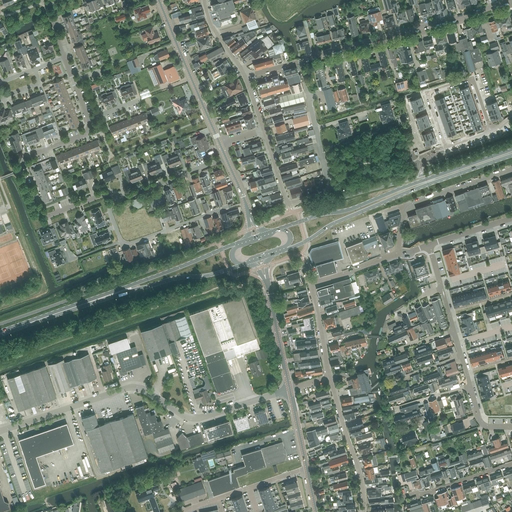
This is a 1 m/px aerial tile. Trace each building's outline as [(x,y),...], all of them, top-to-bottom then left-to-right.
[(87,12),(95,9),(91,0),(89,0),(88,1),(87,0),(83,2),(87,12)] [(91,0),(95,9),(103,6),(100,0),(91,0)] [(209,12),(210,16),(213,24),(231,18),(230,13),(236,11),(232,0),(228,0),(219,3),(212,5),(213,10),(209,12)] [(382,0),(386,10),(392,8),(389,0),(382,0)] [(444,8),(441,0),(434,0),(432,1),(436,14),(437,13),(437,14),(440,13),(440,12),(441,16),(448,14),(446,8),(444,8)] [(445,0),(449,10),(456,8),(453,0),(445,0)] [(465,7),(465,6),(463,0),(456,0),(459,8),(465,7)] [(425,4),(428,16),(429,15),(430,17),(432,16),(433,15),(434,14),(431,2),(425,4)] [(420,9),(422,17),(428,16),(425,4),(425,3),(422,4),(420,9)] [(150,12),(148,5),(140,8),(140,7),(134,10),(137,17),(136,18),(138,22),(141,20),(147,17),(146,15),(149,14),(148,12),(150,12)] [(243,32),(258,27),(255,20),(256,19),(253,13),(251,7),(240,12),(245,24),(246,23),(247,26),(242,28),(243,32)] [(379,7),(367,10),(371,24),(372,26),(377,25),(377,22),(376,20),(383,19),(382,16),(379,7)] [(409,21),(416,19),(413,7),(406,9),(409,21)] [(73,19),(75,18),(73,13),(72,10),(65,13),(66,16),(62,17),(63,21),(65,20),(65,22),(73,19)] [(203,11),(192,14),(194,19),(205,16),(203,11)] [(403,14),(403,12),(400,13),(400,15),(396,16),(398,24),(408,21),(405,13),(403,14)] [(194,19),(192,14),(178,17),(180,23),(191,20),(194,19)] [(388,15),(385,16),(382,16),(383,19),(383,18),(385,27),(390,26),(390,27),(393,26),(393,25),(395,25),(393,16),(388,18),(388,15)] [(352,36),(359,34),(354,16),(348,18),(352,36)] [(361,25),(359,26),(361,34),(369,32),(367,24),(369,23),(367,16),(365,17),(365,20),(360,21),(361,25)] [(511,28),(511,26),(509,16),(498,20),(500,28),(507,26),(508,29),(511,28)] [(318,29),(325,28),(322,17),(315,19),(318,29)] [(75,24),(73,19),(65,22),(66,23),(65,24),(66,28),(75,24)] [(197,22),(193,24),(194,28),(199,26),(199,28),(206,26),(207,26),(205,20),(197,22)] [(495,21),(489,22),(493,33),(495,39),(498,38),(497,37),(495,31),(498,30),(495,21)] [(306,33),(304,25),(297,27),(300,40),(308,38),(306,33)] [(474,34),(483,32),(481,25),(472,27),(474,34)] [(143,41),(148,40),(150,44),(154,42),(160,39),(157,32),(154,34),(152,28),(146,30),(146,33),(141,35),(143,41)] [(196,31),(191,32),(192,35),(195,34),(196,38),(208,34),(206,28),(196,31)] [(338,30),(340,39),(346,37),(344,28),(337,29),(338,30)] [(466,29),(463,30),(464,36),(466,35),(467,37),(468,37),(469,39),(474,37),(472,28),(466,29)] [(70,38),(81,33),(80,31),(78,32),(77,29),(69,32),(70,33),(69,34),(70,38)] [(334,41),(340,39),(338,30),(331,32),(334,41)] [(242,38),(230,48),(235,54),(236,54),(247,45),(246,43),(250,40),(257,35),(256,33),(253,31),(244,34),(240,35),(242,38)] [(449,43),(457,41),(454,32),(447,34),(449,43)] [(84,41),(83,39),(83,38),(81,33),(70,38),(71,41),(73,40),(73,42),(76,41),(77,44),(84,41)] [(323,35),(325,43),(332,41),(330,34),(323,35)] [(447,42),(445,34),(435,37),(437,45),(442,43),(442,45),(435,47),(437,54),(445,52),(443,46),(444,45),(444,43),(447,42)] [(226,43),(235,36),(235,35),(223,38),(222,39),(226,43)] [(267,35),(260,39),(256,41),(240,54),(244,59),(251,54),(255,59),(264,51),(274,44),(267,35)] [(319,44),(325,43),(323,35),(317,37),(318,41),(316,41),(317,44),(319,44)] [(212,47),(208,36),(196,39),(196,40),(185,43),(186,47),(197,43),(200,50),(212,47)] [(468,41),(467,37),(460,40),(469,71),(484,67),(478,47),(474,48),(471,40),(468,41)] [(40,50),(37,44),(35,38),(31,39),(30,39),(33,46),(30,47),(31,50),(27,51),(31,60),(32,59),(32,60),(36,59),(35,58),(39,56),(37,51),(40,50)] [(229,47),(236,42),(233,38),(227,43),(229,47)] [(432,38),(424,40),(426,50),(430,49),(429,47),(434,46),(432,38)] [(40,43),(41,46),(44,53),(53,50),(51,46),(54,45),(51,39),(49,40),(50,42),(45,44),(44,41),(40,43)] [(20,40),(14,42),(15,45),(19,55),(14,56),(18,66),(25,63),(22,55),(25,54),(21,43),(20,40)] [(311,52),(308,41),(308,40),(306,41),(306,42),(304,43),(304,42),(299,43),(301,49),(305,48),(306,54),(311,52)] [(421,41),(420,40),(418,41),(418,42),(417,42),(418,48),(415,49),(416,53),(419,53),(420,53),(419,52),(425,50),(422,41),(421,41)] [(77,53),(85,50),(83,45),(85,44),(84,41),(77,44),(78,47),(74,48),(75,52),(77,51),(77,53)] [(490,66),(501,62),(497,51),(500,50),(497,42),(490,45),(492,50),(490,50),(491,53),(487,54),(489,61),(488,61),(490,66)] [(506,45),(505,42),(500,43),(505,58),(507,57),(508,57),(507,54),(511,51),(510,44),(506,45)] [(280,44),(272,46),(275,54),(283,52),(280,44)] [(409,44),(403,45),(408,62),(408,64),(414,62),(409,44)] [(402,63),(408,62),(403,45),(397,47),(402,63)] [(212,60),(215,58),(220,56),(221,57),(222,57),(222,56),(222,55),(225,53),(221,46),(206,54),(212,66),(220,62),(219,60),(214,62),(212,60)] [(395,67),(398,66),(397,61),(396,59),(393,48),(388,49),(391,62),(392,63),(394,62),(395,67)] [(79,58),(87,55),(85,50),(77,53),(78,54),(77,55),(78,58),(79,58)] [(154,56),(154,57),(155,60),(156,60),(158,60),(160,59),(160,60),(169,56),(167,50),(157,53),(158,54),(155,55),(154,56)] [(384,50),(378,52),(383,70),(387,69),(386,66),(388,65),(384,50)] [(8,59),(0,62),(4,71),(12,68),(10,63),(12,62),(10,56),(8,51),(5,52),(7,57),(8,59)] [(205,53),(199,56),(198,55),(193,57),(195,61),(200,58),(201,61),(196,63),(196,62),(192,64),(195,69),(203,64),(202,62),(207,59),(207,58),(205,53)] [(263,61),(265,68),(274,65),(273,61),(274,61),(274,59),(278,58),(281,57),(279,54),(277,54),(272,56),(272,59),(263,61)] [(365,72),(371,70),(367,55),(361,56),(365,72)] [(131,60),(127,62),(129,68),(129,69),(134,67),(140,65),(137,58),(131,60)] [(352,75),(358,74),(354,58),(348,60),(352,75)] [(94,67),(93,64),(90,59),(89,60),(81,63),(82,64),(81,65),(82,68),(86,67),(87,70),(94,67)] [(221,75),(228,71),(226,68),(230,66),(226,59),(216,66),(218,69),(211,73),(214,78),(221,74),(221,75)] [(255,70),(265,68),(263,61),(253,64),(255,70)] [(345,80),(341,62),(334,63),(334,64),(333,64),(334,66),(335,66),(339,81),(345,80)] [(153,68),(150,70),(152,74),(155,73),(160,83),(167,80),(168,80),(169,81),(178,78),(174,67),(165,71),(168,78),(166,79),(160,65),(153,68)] [(290,69),(292,75),(298,73),(296,67),(290,69)] [(323,90),(331,88),(330,84),(327,85),(323,67),(316,69),(320,87),(322,86),(323,90)] [(286,77),(292,75),(290,69),(284,71),(286,77)] [(426,83),(425,80),(428,79),(426,69),(417,71),(419,81),(420,85),(426,83)] [(258,84),(257,84),(259,88),(280,83),(284,82),(283,79),(279,80),(278,75),(272,77),(273,80),(258,84)] [(291,93),(302,90),(298,75),(287,78),(291,93)] [(52,89),(64,85),(62,78),(58,80),(59,81),(53,83),(55,86),(52,88),(52,89)] [(237,79),(236,80),(220,87),(225,98),(242,90),(237,79)] [(409,88),(407,80),(396,83),(396,84),(394,85),(395,90),(397,89),(398,91),(409,88)] [(280,83),(259,88),(261,97),(262,97),(272,94),(277,92),(279,92),(283,91),(288,89),(289,89),(288,85),(287,81),(284,82),(280,83)] [(125,85),(126,88),(129,96),(130,95),(131,96),(135,95),(133,91),(136,90),(133,83),(130,84),(129,84),(125,85)] [(57,93),(66,90),(64,85),(52,89),(53,91),(56,90),(57,93)] [(129,96),(126,88),(125,85),(121,86),(120,88),(117,89),(120,96),(123,95),(124,99),(128,98),(127,96),(129,96)] [(469,86),(460,89),(462,95),(470,91),(469,86)] [(331,88),(323,90),(329,110),(336,108),(331,88)] [(341,102),(349,100),(345,88),(338,90),(341,102)] [(56,99),(68,95),(66,90),(57,93),(58,96),(56,98),(56,99)] [(106,92),(110,103),(112,102),(112,104),(116,102),(114,99),(117,97),(114,91),(112,92),(111,91),(106,93),(106,92)] [(282,107),(288,106),(304,102),(301,91),(290,94),(279,97),(282,107)] [(470,91),(462,95),(464,100),(472,97),(470,91)] [(110,103),(106,92),(98,95),(102,105),(104,104),(105,106),(109,105),(109,104),(110,103)] [(241,106),(248,102),(243,92),(236,95),(234,97),(219,103),(221,109),(235,103),(237,104),(239,103),(241,106)] [(35,95),(38,104),(47,101),(44,94),(41,95),(40,93),(35,95)] [(30,107),(38,104),(35,95),(30,97),(31,99),(28,101),(30,107)] [(61,103),(70,100),(68,95),(56,99),(57,101),(60,100),(61,103)] [(273,99),(271,95),(263,97),(264,102),(263,102),(265,108),(276,105),(274,99),(273,99)] [(413,96),(407,98),(408,102),(411,101),(413,106),(423,102),(421,97),(414,99),(413,96)] [(472,97),(464,100),(465,105),(474,102),(472,97)] [(492,103),(487,105),(489,110),(498,107),(497,102),(498,101),(496,98),(491,100),(492,103)] [(180,102),(179,99),(173,102),(174,106),(177,105),(179,109),(178,109),(180,114),(184,112),(184,111),(189,108),(185,100),(180,102)] [(23,100),(18,102),(23,113),(28,111),(27,108),(30,107),(28,101),(24,102),(23,100)] [(60,109),(72,105),(70,100),(61,103),(62,106),(60,108),(60,109)] [(14,106),(11,107),(14,116),(23,113),(18,102),(13,104),(14,106)] [(415,111),(412,112),(413,115),(419,113),(418,111),(425,108),(423,102),(413,106),(415,111)] [(474,102),(465,105),(467,110),(476,107),(474,102)] [(306,113),(304,103),(280,108),(280,107),(269,111),(271,116),(282,113),(284,113),(284,114),(293,112),(294,115),(306,113)] [(393,121),(391,117),(394,116),(390,104),(382,106),(383,109),(384,111),(380,112),(381,116),(380,116),(382,121),(386,120),(387,123),(393,121)] [(65,113),(74,110),(72,105),(60,109),(61,111),(64,110),(65,113)] [(150,110),(153,116),(161,113),(158,106),(150,110)] [(251,112),(249,106),(236,110),(236,113),(241,111),(243,115),(251,112)] [(476,107),(467,110),(469,115),(478,112),(476,107)] [(498,107),(489,110),(490,115),(500,112),(498,107)] [(5,112),(4,109),(0,110),(0,121),(12,116),(10,110),(5,112)] [(64,119),(76,115),(74,110),(65,113),(66,116),(64,118),(64,119)] [(140,115),(145,127),(146,126),(146,123),(149,122),(147,116),(148,116),(146,112),(140,115)] [(478,112),(469,115),(471,120),(479,117),(478,112)] [(500,112),(490,115),(492,120),(497,119),(498,122),(504,120),(503,116),(502,117),(500,112)] [(419,113),(413,115),(414,118),(417,117),(419,122),(429,119),(427,113),(420,116),(419,113)] [(310,124),(307,114),(294,118),(291,119),(294,128),(310,124)] [(69,123),(78,120),(76,115),(64,119),(65,121),(68,120),(69,123)] [(143,127),(145,127),(140,115),(135,117),(138,126),(141,125),(143,127)] [(282,115),(272,118),(274,123),(284,120),(282,115)] [(225,126),(227,132),(227,134),(243,129),(247,128),(255,126),(252,116),(243,119),(242,116),(229,120),(224,122),(226,126),(225,126)] [(135,127),(138,126),(135,117),(130,119),(135,131),(136,130),(135,127)] [(479,117),(471,120),(473,125),(481,122),(479,117)] [(133,131),(135,131),(130,119),(125,121),(128,130),(131,128),(133,131)] [(421,128),(418,129),(419,132),(425,130),(424,127),(431,125),(429,119),(419,122),(421,128)] [(78,120),(69,123),(71,129),(74,127),(75,130),(78,128),(78,127),(80,126),(78,120)] [(125,131),(128,130),(125,121),(120,123),(124,134),(126,134),(125,131)] [(47,125),(48,128),(51,137),(56,135),(56,133),(59,131),(56,125),(55,122),(52,123),(47,125)] [(351,134),(347,122),(340,124),(341,127),(342,129),(338,130),(339,134),(338,134),(340,139),(345,137),(345,136),(351,134)] [(481,122),(473,125),(475,131),(483,128),(481,122)] [(123,135),(124,134),(120,123),(115,125),(118,134),(121,132),(123,135)] [(284,123),(281,124),(275,127),(277,134),(287,131),(286,130),(289,129),(288,124),(285,125),(284,123)] [(113,136),(118,134),(115,125),(109,127),(110,131),(111,130),(113,136)] [(51,137),(48,128),(43,130),(42,127),(38,128),(42,138),(45,137),(46,139),(51,137)] [(39,139),(42,138),(38,128),(30,131),(35,144),(40,142),(39,139)] [(425,130),(419,132),(420,135),(423,134),(425,139),(435,136),(433,130),(426,132),(425,130)] [(29,146),(35,144),(30,131),(21,135),(25,144),(28,143),(29,146)] [(278,143),(288,141),(295,139),(293,132),(276,136),(278,143)] [(14,152),(21,149),(18,141),(21,140),(18,133),(12,135),(14,140),(10,142),(14,152)] [(197,136),(190,138),(192,144),(196,143),(197,146),(207,142),(205,136),(201,138),(200,135),(197,136)] [(435,136),(425,139),(427,145),(437,141),(435,136)] [(92,142),(97,154),(98,153),(98,150),(101,149),(99,144),(100,143),(98,140),(92,142)] [(95,154),(97,154),(92,142),(87,144),(90,153),(93,152),(95,154)] [(199,149),(195,151),(197,156),(198,159),(205,156),(204,153),(203,150),(209,148),(207,142),(197,146),(199,149)] [(244,156),(252,153),(251,152),(262,148),(260,142),(249,145),(250,147),(242,150),(244,156)] [(290,146),(289,143),(279,146),(281,152),(293,148),(292,146),(290,146)] [(88,157),(87,154),(90,153),(87,144),(82,146),(86,158),(87,158),(88,157)] [(313,144),(301,147),(281,153),(284,162),(292,160),(291,155),(314,149),(313,144)] [(85,158),(86,158),(82,146),(77,148),(80,157),(83,156),(85,158)] [(77,158),(80,157),(77,148),(72,150),(76,162),(78,161),(77,158)] [(172,156),(174,161),(176,166),(181,163),(179,157),(182,156),(179,149),(174,151),(176,155),(172,156)] [(75,162),(76,162),(72,150),(67,152),(70,161),(73,160),(75,162)] [(67,162),(70,161),(67,152),(62,154),(66,166),(68,165),(67,162)] [(65,166),(66,166),(62,154),(55,156),(57,160),(58,159),(60,165),(63,164),(65,166)] [(176,166),(174,161),(172,156),(169,158),(167,154),(162,156),(164,163),(167,162),(170,168),(176,166)] [(242,165),(256,161),(254,154),(240,158),(242,165)] [(268,165),(264,154),(256,157),(258,162),(255,163),(256,165),(258,164),(259,168),(268,165)] [(300,167),(317,162),(315,156),(298,162),(300,167)] [(154,159),(156,163),(153,164),(156,173),(162,171),(160,165),(163,164),(160,157),(154,159)] [(156,173),(153,164),(147,166),(146,162),(142,164),(145,171),(148,169),(151,175),(156,173)] [(296,163),(280,168),(281,174),(298,169),(296,163)] [(134,172),(137,181),(143,178),(141,172),(143,171),(141,164),(138,166),(139,169),(134,172)] [(105,182),(115,178),(114,175),(121,172),(118,165),(111,168),(112,170),(102,174),(105,182)] [(40,168),(39,166),(32,169),(35,176),(43,173),(41,168),(40,168)] [(253,175),(256,174),(272,170),(271,167),(255,171),(256,171),(253,172),(253,175)] [(281,174),(281,175),(283,181),(284,181),(285,181),(288,180),(298,177),(307,174),(305,168),(298,169),(281,174)] [(137,181),(134,172),(130,173),(129,169),(127,170),(124,171),(126,178),(129,177),(132,183),(137,181)] [(226,182),(224,177),(222,169),(214,172),(216,180),(220,179),(221,184),(215,185),(217,189),(227,186),(226,182)] [(90,171),(86,172),(82,174),(84,178),(75,182),(78,190),(87,186),(85,180),(93,177),(90,171)] [(44,176),(43,173),(35,176),(36,181),(48,177),(47,175),(44,176)] [(200,178),(203,185),(205,193),(212,191),(208,179),(209,179),(207,175),(207,174),(203,176),(203,177),(200,178)] [(260,188),(268,186),(276,183),(274,175),(257,179),(260,188)] [(511,175),(501,179),(503,186),(509,184),(511,192),(511,175)] [(50,182),(48,177),(36,181),(38,186),(50,182)] [(189,186),(189,187),(193,198),(197,196),(194,188),(195,187),(196,191),(202,190),(198,177),(192,179),(194,184),(193,185),(193,184),(189,186)] [(287,188),(288,188),(301,184),(302,182),(302,181),(301,177),(285,182),(287,188)] [(252,191),(260,188),(257,179),(249,182),(252,191)] [(499,200),(498,199),(505,197),(499,180),(493,182),(497,194),(492,196),(494,201),(499,200)] [(52,187),(50,182),(38,186),(40,191),(52,187)] [(176,198),(176,199),(182,197),(178,184),(176,185),(175,182),(171,183),(173,189),(174,192),(175,195),(176,198)] [(263,195),(278,191),(277,184),(261,189),(263,195)] [(479,187),(485,205),(493,202),(487,184),(479,187)] [(292,198),(302,195),(299,186),(289,189),(292,198)] [(52,187),(40,191),(42,196),(51,193),(50,190),(53,189),(52,187)] [(226,199),(232,197),(230,193),(233,192),(231,187),(223,189),(226,199)] [(469,210),(485,205),(479,187),(464,192),(469,210)] [(166,198),(175,195),(174,192),(170,193),(169,189),(168,189),(168,188),(165,189),(165,190),(164,191),(166,198)] [(223,203),(218,191),(210,194),(210,197),(213,196),(216,206),(223,203)] [(282,200),(280,192),(270,195),(262,197),(263,200),(271,198),(272,203),(282,200)] [(461,212),(469,210),(464,192),(455,195),(461,212)] [(53,198),(51,193),(42,196),(45,203),(53,200),(52,199),(53,198)] [(152,208),(166,203),(164,196),(162,193),(158,195),(159,198),(150,201),(152,208)] [(175,195),(166,198),(169,205),(174,203),(173,201),(176,200),(175,199),(176,198),(175,195)] [(125,213),(138,208),(146,205),(143,196),(131,201),(122,204),(125,213)] [(449,209),(448,209),(450,214),(451,215),(453,214),(454,212),(454,210),(457,209),(453,196),(445,199),(449,209)] [(193,215),(199,212),(195,199),(188,202),(193,215)] [(437,218),(450,214),(448,209),(445,200),(432,204),(437,218)] [(414,229),(431,223),(437,221),(437,220),(437,218),(432,204),(416,209),(418,214),(408,217),(412,228),(413,227),(414,229)] [(174,214),(180,212),(177,205),(172,207),(173,211),(163,214),(164,218),(170,216),(171,216),(174,215),(174,214)] [(225,228),(231,226),(229,218),(240,215),(238,209),(221,215),(225,228)] [(98,210),(92,212),(93,216),(92,216),(93,220),(95,220),(96,223),(98,223),(100,227),(105,225),(104,220),(103,221),(102,218),(103,217),(101,212),(100,213),(98,210)] [(174,215),(171,216),(172,219),(173,219),(173,218),(175,217),(176,221),(182,218),(180,212),(174,214),(174,215)] [(399,225),(401,216),(399,212),(388,215),(390,219),(389,219),(389,220),(387,221),(390,228),(398,225),(399,225)] [(384,222),(382,215),(374,218),(380,233),(390,229),(387,221),(384,222)] [(77,229),(80,228),(81,229),(87,227),(87,228),(91,227),(87,218),(84,219),(83,216),(76,218),(78,222),(75,223),(77,229)] [(208,233),(215,231),(217,230),(222,229),(218,217),(213,219),(216,226),(214,227),(211,217),(203,220),(208,233)] [(61,228),(59,229),(61,235),(64,234),(64,235),(71,233),(72,237),(75,236),(71,224),(68,225),(67,222),(60,225),(61,228)] [(192,231),(192,233),(194,239),(201,236),(197,225),(188,229),(188,227),(180,230),(186,245),(193,242),(190,232),(192,231)] [(58,239),(55,232),(52,233),(50,229),(40,232),(44,242),(53,238),(54,240),(58,239)] [(180,246),(184,245),(179,230),(175,232),(180,246)] [(92,241),(95,240),(97,244),(103,242),(104,243),(108,241),(107,240),(111,239),(108,232),(105,233),(105,232),(100,234),(100,235),(98,236),(96,233),(89,235),(92,241)] [(384,248),(385,249),(387,248),(387,247),(394,245),(389,232),(379,235),(384,248)] [(352,263),(368,257),(365,249),(372,247),(371,245),(378,243),(375,236),(346,247),(352,263)] [(499,249),(499,250),(502,249),(500,242),(497,242),(495,236),(494,236),(491,237),(490,238),(493,250),(499,249)] [(485,239),(484,239),(486,246),(483,247),(484,253),(493,250),(490,238),(489,238),(485,239)] [(148,241),(136,246),(139,252),(142,251),(144,257),(149,255),(149,257),(154,256),(152,249),(151,249),(150,246),(148,241)] [(336,271),(333,261),(343,258),(338,241),(312,249),(309,253),(311,259),(311,261),(310,262),(309,262),(312,267),(313,266),(312,266),(314,265),(317,270),(317,269),(318,271),(319,276),(336,271)] [(473,242),(473,243),(472,243),(476,255),(484,253),(483,247),(480,248),(478,241),(477,241),(473,242)] [(476,255),(472,243),(471,243),(467,244),(466,244),(468,251),(465,252),(467,258),(476,255)] [(455,247),(444,250),(445,255),(456,252),(455,247)] [(122,257),(122,258),(123,261),(124,262),(125,262),(126,261),(133,259),(133,260),(138,258),(137,256),(136,256),(136,255),(138,254),(136,249),(136,248),(130,250),(130,248),(122,251),(124,256),(123,256),(122,257)] [(55,250),(48,252),(50,256),(51,260),(54,258),(57,266),(65,263),(60,252),(56,253),(55,250)] [(410,260),(408,260),(410,267),(410,266),(412,266),(415,276),(416,279),(429,275),(428,272),(424,261),(415,264),(414,259),(410,260)] [(393,272),(397,270),(402,268),(400,261),(390,265),(393,272)] [(386,274),(392,272),(389,265),(383,267),(386,274)] [(458,268),(450,270),(451,275),(462,272),(460,267),(458,267),(458,268)] [(364,281),(370,279),(380,276),(380,277),(383,276),(381,272),(379,273),(377,269),(358,276),(361,285),(365,284),(364,281)] [(300,283),(299,281),(301,281),(298,272),(289,274),(288,275),(288,277),(287,278),(286,275),(280,276),(281,279),(284,279),(285,285),(291,283),(292,286),(296,284),(300,283)] [(333,297),(334,300),(354,294),(349,278),(332,283),(333,287),(329,288),(327,287),(320,289),(317,291),(319,296),(318,297),(318,299),(319,299),(331,296),(331,297),(333,296),(333,297)] [(481,299),(483,298),(484,298),(486,298),(486,297),(487,297),(484,287),(478,288),(481,299)] [(298,297),(308,295),(306,288),(297,291),(298,297)] [(395,298),(391,292),(389,293),(388,293),(381,298),(385,304),(392,299),(395,298)] [(189,314),(204,355),(212,376),(217,391),(236,385),(230,369),(226,356),(224,351),(234,348),(237,356),(260,348),(241,295),(208,307),(189,314)] [(310,303),(308,296),(294,300),(295,303),(297,303),(299,307),(305,305),(305,304),(310,303)] [(331,301),(334,300),(333,297),(331,298),(319,301),(321,307),(332,303),(331,301)] [(441,328),(447,326),(438,299),(432,301),(441,328)] [(505,302),(499,304),(502,314),(508,312),(505,302)] [(429,304),(423,307),(428,319),(428,321),(429,321),(430,324),(436,321),(435,320),(437,319),(434,310),(432,311),(430,307),(429,304)] [(492,305),(495,316),(502,314),(499,304),(492,306),(492,305)] [(284,314),(285,318),(288,317),(296,315),(297,317),(298,317),(314,312),(315,312),(313,305),(310,306),(288,313),(287,313),(284,314)] [(327,314),(338,311),(336,305),(325,308),(326,310),(325,310),(326,312),(327,312),(327,314)] [(358,306),(339,313),(341,319),(360,313),(360,312),(363,311),(361,305),(358,306)] [(487,312),(484,313),(485,319),(489,318),(488,318),(495,316),(492,305),(487,307),(486,308),(487,312)] [(421,322),(427,320),(421,306),(415,309),(421,322)] [(411,321),(418,318),(415,312),(408,315),(411,321)] [(467,317),(461,319),(462,322),(463,326),(473,323),(471,316),(473,316),(472,312),(466,314),(467,317)] [(173,354),(178,352),(174,341),(191,335),(185,316),(163,323),(173,354)] [(323,318),(324,322),(325,329),(336,326),(336,324),(339,323),(337,317),(334,318),(334,316),(323,318)] [(395,321),(387,325),(389,330),(393,328),(395,334),(405,329),(411,326),(411,325),(407,316),(402,318),(404,323),(402,324),(397,326),(395,321)] [(314,324),(312,317),(303,319),(304,323),(301,324),(301,323),(292,325),(293,328),(300,327),(301,330),(314,328),(314,324)] [(429,321),(428,321),(427,321),(424,323),(420,324),(421,326),(423,331),(426,329),(428,334),(434,332),(430,324),(429,321)] [(473,323),(463,326),(464,329),(465,333),(471,331),(472,334),(478,332),(477,329),(475,329),(474,326),(476,325),(474,326),(473,323)] [(151,360),(172,352),(162,324),(141,331),(151,360)] [(414,329),(413,328),(388,339),(391,344),(409,336),(411,341),(417,338),(414,329)] [(346,335),(346,333),(344,333),(343,331),(342,331),(341,329),(331,331),(333,338),(336,337),(337,338),(340,337),(341,337),(345,336),(346,335)] [(127,337),(108,343),(111,354),(116,352),(119,363),(121,369),(119,370),(121,376),(126,374),(125,371),(142,365),(146,364),(143,354),(138,355),(135,346),(131,347),(127,337)] [(453,344),(450,337),(445,339),(444,338),(435,341),(438,349),(447,346),(446,344),(448,343),(449,346),(453,344)] [(297,348),(316,346),(315,339),(296,341),(297,348)] [(341,354),(338,343),(329,345),(329,346),(329,347),(329,349),(330,349),(331,352),(332,352),(332,355),(336,354),(337,355),(341,354)] [(417,357),(433,351),(431,345),(414,350),(417,357)] [(454,346),(451,347),(438,351),(440,357),(453,353),(453,352),(456,351),(454,346)] [(501,346),(496,348),(497,352),(499,359),(504,357),(502,350),(501,346)] [(265,349),(259,351),(262,358),(268,356),(265,349)] [(294,362),(301,361),(301,359),(318,357),(317,350),(300,353),(293,354),(294,362)] [(385,368),(408,360),(406,353),(394,357),(394,359),(383,363),(385,368)] [(435,359),(433,353),(417,359),(419,365),(435,359)] [(80,384),(96,378),(88,354),(72,359),(80,384)] [(338,356),(330,358),(330,361),(330,364),(330,366),(331,367),(335,366),(335,368),(339,367),(338,365),(339,365),(338,359),(339,359),(339,360),(342,360),(341,355),(338,356)] [(80,384),(72,359),(64,362),(63,359),(48,364),(58,393),(73,388),(73,386),(80,384)] [(300,369),(302,369),(320,366),(320,364),(321,364),(320,362),(319,361),(319,359),(299,362),(300,367),(300,369)] [(262,372),(258,360),(249,364),(250,369),(252,369),(254,375),(262,372)] [(411,370),(410,368),(412,367),(410,361),(402,364),(404,370),(407,369),(408,371),(411,370)] [(457,367),(455,361),(450,363),(452,368),(445,370),(447,376),(459,372),(458,366),(457,367)] [(105,380),(112,378),(110,372),(112,371),(110,364),(103,366),(104,371),(102,371),(105,380)] [(387,375),(402,370),(400,364),(385,369),(387,375)] [(31,406),(44,402),(56,398),(45,365),(20,374),(31,406)] [(295,377),(297,377),(322,373),(322,368),(294,372),(295,377)] [(371,388),(366,371),(357,373),(358,377),(351,379),(348,380),(349,384),(352,383),(353,387),(349,389),(351,395),(366,393),(371,388)] [(439,372),(423,377),(425,383),(443,377),(441,371),(439,372)] [(479,385),(490,382),(488,375),(490,375),(489,371),(483,373),(484,376),(478,378),(478,380),(479,385)] [(31,406),(20,374),(7,378),(18,411),(31,406)] [(447,378),(451,388),(451,390),(454,389),(453,386),(452,383),(458,381),(456,375),(447,378)] [(448,388),(451,388),(447,378),(438,381),(441,387),(447,385),(448,388)] [(392,395),(410,389),(408,382),(390,388),(392,395)] [(490,382),(479,385),(480,385),(481,391),(481,392),(492,388),(490,382)] [(415,394),(430,389),(428,384),(413,389),(415,394)] [(492,388),(481,392),(482,397),(483,396),(483,398),(490,396),(491,400),(497,398),(496,394),(494,395),(492,388)] [(199,393),(194,394),(196,400),(201,399),(203,403),(210,400),(209,397),(214,395),(212,391),(207,393),(206,390),(199,392),(199,393)] [(317,400),(330,396),(328,390),(315,393),(317,400)] [(390,403),(392,402),(405,398),(403,394),(407,392),(407,391),(389,398),(390,403)] [(355,403),(369,400),(368,393),(341,399),(342,405),(352,403),(352,402),(355,402),(355,403)] [(454,400),(456,407),(464,405),(462,398),(458,399),(456,394),(451,395),(452,397),(451,398),(451,401),(454,400)] [(310,411),(321,408),(321,407),(323,406),(323,408),(331,405),(329,399),(319,401),(308,404),(310,411)] [(432,413),(440,410),(436,399),(429,402),(432,413)] [(433,420),(432,416),(428,402),(424,404),(428,418),(429,420),(429,421),(433,420)] [(409,412),(410,412),(411,413),(412,412),(414,417),(421,415),(419,409),(417,404),(407,407),(409,412)] [(152,432),(164,428),(161,420),(157,421),(155,414),(151,415),(148,407),(144,409),(143,405),(135,407),(144,435),(152,432)] [(462,413),(464,412),(466,412),(464,405),(456,407),(458,414),(456,415),(457,418),(463,416),(462,413)] [(409,412),(407,407),(400,409),(402,414),(393,417),(395,423),(414,417),(412,412),(411,413),(410,412),(409,412)] [(321,408),(310,411),(313,420),(324,417),(321,408)] [(260,411),(263,422),(268,421),(265,409),(260,411)] [(258,424),(263,422),(260,411),(254,412),(258,424)] [(354,412),(354,411),(343,413),(345,421),(356,418),(355,415),(359,414),(360,415),(363,414),(362,411),(358,412),(358,411),(354,412)] [(98,425),(94,414),(82,418),(86,430),(87,430),(101,472),(147,456),(133,414),(98,425)] [(237,431),(244,429),(250,427),(246,415),(243,416),(242,415),(239,416),(237,417),(237,418),(234,419),(237,431)] [(335,416),(323,419),(317,421),(318,423),(324,422),(326,426),(337,423),(335,416)] [(365,418),(364,417),(346,422),(348,430),(363,426),(362,421),(365,420),(365,418)] [(216,425),(220,436),(232,432),(229,422),(228,421),(227,421),(216,425)] [(453,434),(465,430),(463,422),(457,424),(456,423),(450,425),(451,427),(450,427),(451,430),(452,430),(453,434)] [(35,487),(46,483),(36,456),(74,443),(67,423),(19,440),(35,487)] [(315,430),(317,436),(328,433),(327,430),(329,430),(330,432),(338,430),(337,424),(315,430)] [(208,440),(220,436),(216,425),(205,428),(205,429),(205,430),(208,440)] [(352,437),(362,434),(361,433),(365,432),(364,427),(350,431),(351,435),(351,436),(352,437)] [(164,428),(152,432),(159,453),(175,448),(168,428),(164,429),(164,428)] [(319,444),(317,436),(315,430),(315,429),(306,432),(308,439),(307,439),(307,440),(308,440),(309,443),(308,443),(309,443),(310,448),(319,444)] [(357,443),(371,439),(376,437),(375,431),(356,437),(357,443)] [(432,440),(441,437),(440,431),(430,434),(432,440)] [(204,442),(201,432),(187,437),(182,432),(177,438),(181,450),(204,442)] [(331,442),(332,441),(332,443),(337,441),(337,440),(342,439),(340,432),(329,435),(331,442)] [(414,443),(414,441),(415,441),(414,439),(415,438),(416,438),(416,437),(416,436),(415,432),(402,436),(404,440),(403,440),(403,441),(404,441),(404,442),(405,443),(406,443),(407,442),(408,445),(414,443)] [(372,441),(358,445),(360,451),(363,450),(363,453),(363,454),(364,454),(365,454),(365,453),(368,452),(369,456),(373,455),(372,451),(369,451),(369,448),(372,447),(374,446),(375,445),(375,444),(381,442),(382,447),(386,446),(384,438),(377,440),(372,441)] [(486,449),(488,454),(509,447),(507,442),(502,444),(500,438),(492,440),(494,446),(486,449)] [(284,449),(282,442),(265,448),(242,455),(245,465),(233,469),(234,471),(208,480),(213,495),(240,486),(236,476),(247,472),(266,466),(287,460),(285,453),(286,453),(284,449)] [(324,454),(326,454),(336,450),(336,448),(335,445),(327,447),(328,449),(323,451),(324,454)] [(488,454),(486,449),(485,445),(476,447),(477,451),(468,455),(469,460),(488,454)] [(331,458),(346,454),(344,448),(329,453),(331,458)] [(196,459),(193,460),(195,469),(199,468),(200,472),(209,470),(207,461),(207,460),(217,457),(218,457),(217,458),(218,458),(218,461),(219,461),(220,464),(226,463),(225,459),(231,457),(230,457),(229,451),(229,450),(216,453),(215,449),(200,454),(201,457),(196,458),(196,459)] [(502,458),(507,456),(508,458),(511,456),(511,455),(511,454),(510,449),(500,452),(502,458)] [(492,461),(502,458),(500,452),(490,455),(489,456),(491,461),(492,461)] [(449,458),(445,459),(448,467),(467,461),(464,453),(459,455),(460,459),(451,462),(449,458)] [(440,466),(446,464),(444,457),(444,456),(444,454),(436,457),(437,459),(439,466),(440,465),(440,466)] [(376,459),(375,455),(370,456),(362,458),(364,467),(374,465),(372,461),(371,461),(370,460),(376,459)] [(329,464),(330,468),(348,462),(346,456),(320,464),(321,468),(326,466),(326,465),(329,464)] [(491,464),(491,461),(489,456),(470,462),(472,467),(483,463),(485,467),(491,464)] [(421,476),(440,470),(437,461),(431,463),(433,467),(419,472),(421,476)] [(457,474),(461,472),(460,471),(469,468),(468,463),(455,467),(457,474)] [(330,468),(329,464),(326,465),(326,466),(321,468),(322,472),(324,471),(325,474),(329,472),(329,473),(333,472),(339,470),(338,466),(330,468)] [(366,478),(375,477),(373,467),(365,469),(366,478)] [(457,476),(454,467),(446,470),(447,471),(449,471),(451,477),(457,476)] [(416,470),(405,473),(407,481),(411,480),(419,478),(416,470)] [(440,479),(439,478),(443,477),(441,472),(431,475),(432,480),(436,479),(436,480),(440,479)] [(335,482),(347,479),(345,473),(334,476),(329,477),(330,482),(332,482),(335,481),(335,482)] [(425,486),(426,486),(430,485),(429,481),(431,480),(430,475),(422,478),(425,486)] [(499,484),(498,480),(496,475),(490,477),(493,486),(499,484)] [(0,511),(10,508),(8,502),(4,500),(0,487),(0,481),(1,480),(0,477),(0,511)] [(379,487),(383,486),(387,485),(386,481),(382,482),(382,477),(365,480),(366,486),(378,484),(378,483),(379,483),(379,487)] [(419,478),(411,480),(412,483),(413,487),(415,487),(418,486),(418,488),(424,486),(421,478),(419,479),(419,478)] [(491,487),(490,483),(488,478),(482,479),(484,484),(486,489),(486,491),(489,490),(488,488),(491,487)] [(286,492),(299,488),(297,479),(284,483),(286,492)] [(486,489),(484,484),(482,479),(477,481),(478,486),(481,485),(483,490),(486,489)] [(182,501),(183,501),(205,493),(201,481),(178,489),(182,501)] [(334,490),(348,487),(347,481),(333,485),(334,490)] [(475,482),(463,486),(465,490),(465,493),(473,491),(473,492),(476,491),(479,491),(477,486),(476,487),(475,482)] [(162,511),(159,511),(154,497),(154,496),(153,492),(159,489),(157,485),(151,488),(136,494),(139,502),(149,498),(153,511),(163,511),(162,511)] [(261,495),(273,491),(271,486),(259,490),(261,495)] [(369,497),(379,496),(381,496),(381,491),(383,491),(383,486),(379,487),(376,487),(376,490),(368,491),(369,497)] [(456,488),(460,499),(465,497),(461,486),(456,488)] [(286,492),(289,501),(302,497),(299,488),(286,492)] [(453,501),(454,505),(457,504),(456,500),(460,499),(456,488),(452,490),(455,500),(453,501)] [(263,500),(275,496),(273,491),(261,495),(263,500)] [(336,501),(337,502),(337,506),(344,505),(344,503),(352,502),(351,491),(339,492),(340,495),(343,495),(343,502),(341,502),(340,500),(339,500),(337,500),(336,501)] [(454,505),(453,501),(451,502),(447,491),(442,493),(446,504),(447,507),(451,505),(454,504),(454,505)] [(447,507),(446,504),(442,493),(437,494),(438,498),(435,499),(439,510),(447,507)] [(231,505),(244,501),(242,496),(229,500),(231,505)] [(264,505),(277,501),(275,496),(263,500),(264,505)] [(384,500),(384,496),(381,496),(381,497),(380,498),(380,497),(369,499),(369,504),(381,503),(381,502),(385,502),(384,500)] [(304,506),(302,497),(289,501),(291,509),(304,506)] [(422,505),(422,506),(423,507),(424,511),(429,511),(430,511),(428,505),(429,505),(428,504),(431,503),(432,505),(435,503),(433,497),(422,500),(424,505),(422,505)] [(482,499),(480,499),(481,500),(482,506),(483,506),(487,505),(490,504),(490,503),(489,500),(488,497),(482,499)] [(113,511),(111,506),(109,500),(105,502),(107,508),(108,511),(113,511)] [(480,500),(478,501),(461,507),(462,511),(463,511),(482,506),(480,500)] [(231,505),(233,511),(245,506),(244,501),(231,505)] [(277,501),(264,505),(266,511),(267,510),(269,510),(271,509),(273,509),(275,508),(276,507),(278,507),(279,506),(277,501)] [(422,506),(422,505),(421,501),(407,505),(408,510),(422,506)] [(339,511),(341,511),(355,510),(355,503),(347,504),(347,507),(339,508),(339,511)]
